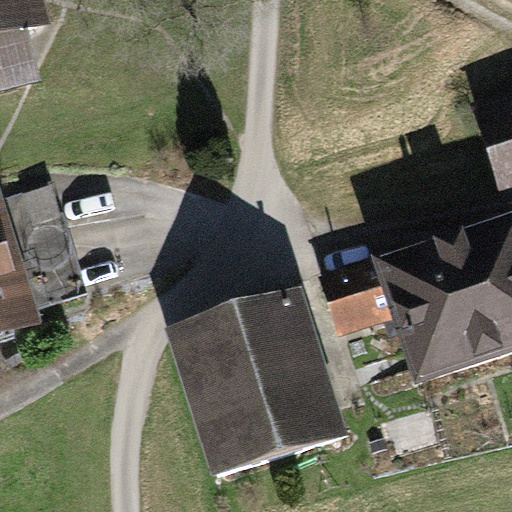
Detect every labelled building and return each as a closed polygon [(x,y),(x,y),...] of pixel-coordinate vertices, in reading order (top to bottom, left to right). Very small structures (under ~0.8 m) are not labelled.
[(511,112),(480,125),(511,205),(511,112)] [(0,226),(0,355),(35,345),(0,226)] [(511,231),(370,280),(414,410),(511,376),(511,231)] [(216,492),(336,451),(290,316),(170,356),(216,492)] [(429,413),(386,422),(393,455),(436,446),(429,413)]
